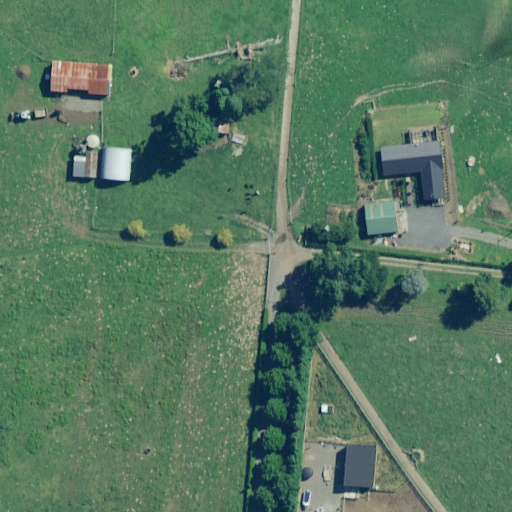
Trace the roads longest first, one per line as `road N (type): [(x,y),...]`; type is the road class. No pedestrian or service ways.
road 1 (track): [(475,511),(268,248)]
road 2 (track): [(268,248),(250,511)]
road 3 (track): [(268,248),(511,276)]
